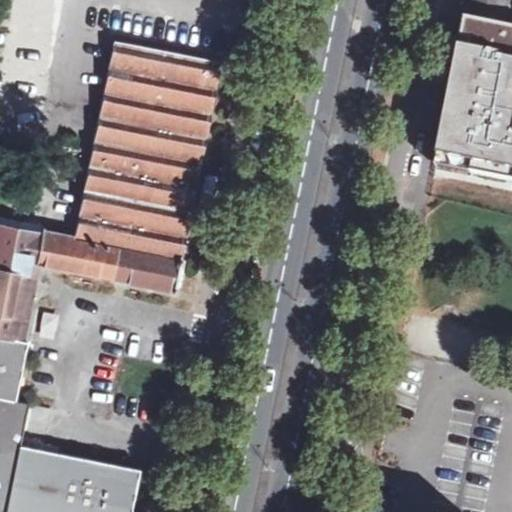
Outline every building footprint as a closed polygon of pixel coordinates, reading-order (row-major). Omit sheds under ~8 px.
[(505,0),(472,0),(469,16),(503,23),(505,0)] [(511,30),(464,21),(432,175),(511,192),(511,30)] [(223,64),(122,45),(82,242),(68,240),(62,268),(179,292),(223,64)] [(0,511),(134,511),(143,469),(27,444),(36,404),(21,401),(33,343),(25,342),(42,265),(48,236),(0,225),(0,511)] [(68,240),(48,236),(42,265),(62,268),(68,240)]
